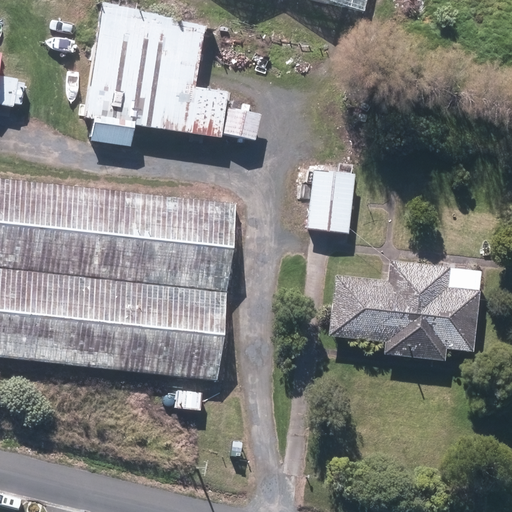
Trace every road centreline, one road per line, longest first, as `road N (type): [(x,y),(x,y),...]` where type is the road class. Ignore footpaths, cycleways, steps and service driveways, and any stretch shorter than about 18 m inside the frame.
road 1 (track): [(272,511),(252,189),(8,145)]
road 2 (unclassified): [(195,511),(0,464)]
